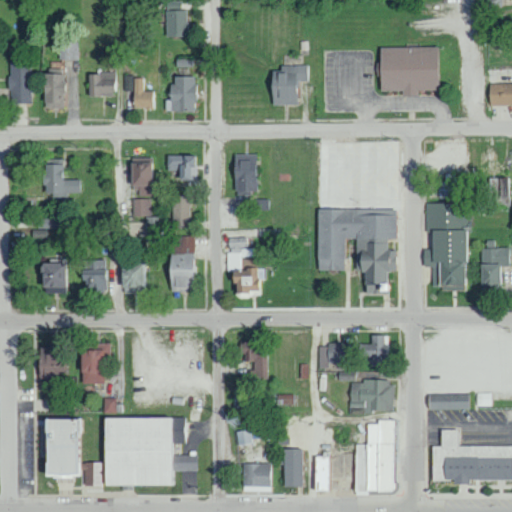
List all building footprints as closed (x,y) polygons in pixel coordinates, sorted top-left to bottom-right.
[(186,36),(186,10),(165,9),(165,36),(186,36)] [(59,59),(78,59),(78,42),(59,41),(59,59)] [(378,47),(378,91),(401,91),(401,95),(416,95),(416,90),(436,90),(436,46),(378,47)] [(176,66),(192,67),(192,57),(176,56),(176,66)] [(31,103),(30,61),(9,61),(9,103),(31,103)] [(270,105),(298,104),(297,80),(308,80),(307,65),(280,65),(280,72),(270,72),(270,105)] [(43,69),(42,108),(61,108),(62,70),(43,69)] [(91,96),(117,95),(116,72),(91,72),(91,96)] [(194,111),(195,76),(170,75),(170,100),(165,100),(165,110),(194,111)] [(142,77),(133,77),(132,108),(155,108),(156,91),(142,90),(142,77)] [(511,83),(488,84),(488,105),(511,105),(511,83)] [(256,153),(233,154),(234,191),(256,191),(256,153)] [(197,155),(168,154),(167,169),(178,170),(178,179),(197,179),(197,155)] [(133,215),(151,215),(150,157),(129,157),(130,186),(138,186),(139,197),(133,197),(133,215)] [(63,158),(42,158),(42,195),(67,195),(67,192),(78,192),(78,179),(63,179),(63,158)] [(438,198),(464,197),(464,181),(459,181),(459,173),(445,174),(445,181),(437,181),(438,198)] [(499,196),(510,196),(510,178),(490,178),(490,192),(499,192),(499,196)] [(189,195),(172,195),(173,227),(190,226),(189,195)] [(426,202),(426,225),(431,226),(430,249),(423,249),(423,266),(436,266),(436,286),(463,286),(464,236),(468,237),(469,203),(426,202)] [(394,210),(317,208),(316,270),(343,270),(344,238),(356,238),(356,271),(364,271),(363,294),(384,294),(385,271),(394,271),(394,249),(385,249),(386,238),(394,238),(394,210)] [(147,239),(164,239),(163,216),(147,217),(147,239)] [(170,288),(195,288),(194,236),(169,236),(170,288)] [(257,291),(256,256),(245,256),(245,237),(229,237),(229,252),(231,292),(257,291)] [(480,285),(498,285),(498,265),(508,265),(509,248),(480,247),(480,285)] [(84,289),(93,288),(94,293),(108,292),(106,259),(82,260),(84,289)] [(41,293),(64,293),(63,261),(40,262),(41,293)] [(120,292),(144,293),(145,262),(121,262),(120,292)] [(387,335),(371,334),(371,343),(358,343),(358,356),(375,357),(375,363),(386,364),(387,335)] [(254,361),(254,370),(249,370),(250,378),(267,378),(267,341),(239,341),(239,353),(247,353),(247,361),(254,361)] [(104,383),(103,358),(109,358),(108,342),(80,343),(81,383),(104,383)] [(349,363),(349,344),(319,344),(319,367),(328,367),(328,363),(349,363)] [(37,377),(65,377),(65,352),(37,351),(37,377)] [(392,411),(392,380),(350,380),(350,412),(363,412),(363,411),(392,411)] [(468,393),(428,394),(428,410),(468,409),(468,393)] [(105,412),(116,412),(116,397),(105,398),(105,412)] [(102,418),(102,462),(83,463),(84,486),(175,484),(175,471),(196,470),(195,455),(175,455),(174,443),(186,443),(186,417),(102,418)] [(42,475),(77,474),(75,418),(41,419),(42,475)] [(392,420),(377,420),(377,423),(366,423),(366,443),(353,444),(354,492),(393,491),(392,420)] [(238,445),(253,442),(251,429),(236,432),(238,445)] [(511,445),(458,446),(458,429),(440,429),(440,446),(431,446),(431,480),(451,479),(451,483),(467,483),(467,480),(511,479),(511,445)] [(301,449),(283,449),(284,487),(302,486),(301,449)] [(314,456),(313,490),(329,490),(329,456),(314,456)] [(242,486),(269,487),(270,464),(243,463),(242,486)]
